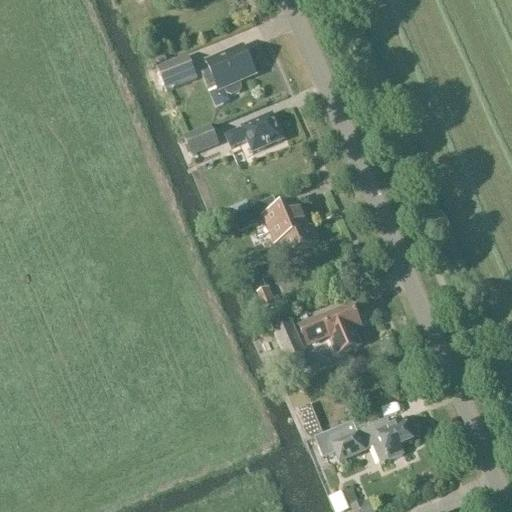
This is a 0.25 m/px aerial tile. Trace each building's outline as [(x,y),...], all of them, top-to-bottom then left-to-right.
[(237,84),(254,76),(243,52),(206,68),(208,73),(199,77),(205,92),(214,88),(217,93),(223,90),(228,101),(242,95),(237,84)] [(195,83),(185,61),(156,74),(165,96),(195,83)] [(253,156),(283,144),(272,118),(242,131),(225,139),(231,151),(248,144),(253,156)] [(193,159),(218,148),(211,130),(185,141),(193,159)] [(287,261),(319,247),(312,231),(308,232),(297,206),(279,214),(274,203),(233,221),(240,236),(265,224),(275,248),(281,245),(287,261)] [(352,309),(323,322),(301,332),(308,348),(330,338),(339,360),(359,351),(352,335),(362,331),(360,327),(361,324),(358,319),(356,318),(352,309)] [(286,364),(305,356),(292,326),(273,334),(286,364)] [(362,457),(361,455),(374,450),(380,467),(389,463),(390,464),(404,458),(401,451),(413,445),(405,425),(388,432),(385,425),(375,429),(375,430),(359,437),(354,426),(316,441),(324,461),(336,456),(340,466),(362,457)] [(353,492),(340,497),(346,511),(352,511),(372,511),(369,505),(364,507),(363,505),(359,507),(353,492)]
